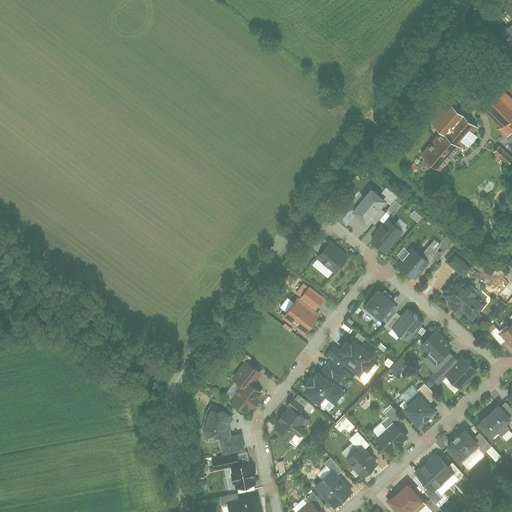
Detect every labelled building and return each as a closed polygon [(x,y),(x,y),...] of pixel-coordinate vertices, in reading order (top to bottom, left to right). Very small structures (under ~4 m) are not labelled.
[(511,33),(511,0),(503,0),(502,2),(511,12),(511,13),(502,23),(511,33)] [(511,99),(501,88),(482,108),(501,126),(498,129),(506,137),(511,130),(511,118),(511,117),(511,99)] [(440,129),(420,152),(439,169),(477,126),(445,98),(428,118),(440,129)] [(511,156),(498,144),(493,151),(506,163),(511,156)] [(346,197),(332,214),(345,224),(354,213),(364,221),(384,197),(369,185),(354,203),(346,197)] [(387,217),(370,238),(385,250),(402,229),(387,217)] [(315,255),(334,271),(347,255),(329,239),(315,255)] [(444,253),(455,243),(451,239),(440,248),(444,253)] [(410,245),(396,263),(414,278),(428,259),(410,245)] [(458,248),(447,261),(466,276),(477,263),(458,248)] [(455,275),(441,292),(472,317),(486,300),(455,275)] [(279,314),(303,333),(318,314),(313,309),(323,298),(307,285),(298,297),(295,295),(279,314)] [(378,317),(393,301),(376,286),(362,303),(378,317)] [(408,340),(423,322),(406,307),(390,325),(408,340)] [(499,331),(511,346),(511,319),(511,320),(499,331)] [(451,343),(434,327),(417,344),(426,353),(420,359),(433,372),(451,353),(446,349),(451,343)] [(377,353),(352,336),(349,340),(344,336),(337,347),(331,343),(323,355),(330,359),(341,367),(343,364),(358,375),(362,369),(364,371),(377,353)] [(442,371),(460,389),(478,370),(459,353),(442,371)] [(347,371),(341,367),(330,359),(321,371),(316,368),(312,374),(310,372),(302,382),(305,384),(300,390),(318,402),(322,396),(334,404),(344,390),(331,380),(333,377),(339,381),(347,371)] [(229,399),(247,412),(262,392),(252,384),(261,372),(244,360),(232,376),(241,383),(229,399)] [(399,377),(407,367),(400,361),(392,372),(399,377)] [(400,406),(417,426),(436,411),(428,402),(435,396),(423,382),(416,389),(417,390),(400,406)] [(288,406),(272,426),(290,439),(295,432),(299,435),(310,420),(298,411),(302,405),(291,397),(285,404),(288,406)] [(510,417),(498,403),(496,401),(475,421),(490,436),(510,417)] [(221,453),(244,449),(240,431),(231,432),(229,424),(233,417),(212,403),(206,411),(203,425),(205,442),(218,441),(221,453)] [(374,436),(389,453),(408,436),(397,424),(403,419),(391,406),(384,413),(391,421),(374,436)] [(351,431),(357,426),(346,415),(336,425),(342,432),(347,427),(351,431)] [(478,442),(462,425),(444,442),(459,459),(478,442)] [(359,444),(343,458),(361,478),(377,463),(359,444)] [(436,451),(425,461),(443,480),(454,470),(436,451)] [(237,487),(254,483),(248,460),(238,462),(236,454),(211,460),(214,470),(231,465),(237,487)] [(425,461),(415,470),(433,490),(443,480),(425,461)] [(312,485),(332,507),(351,490),(331,468),(312,485)] [(405,480),(395,489),(414,509),(424,500),(405,480)] [(395,489),(385,499),(397,511),(410,511),(414,509),(395,489)] [(261,511),(257,493),(236,497),(236,493),(218,496),(219,504),(226,502),(227,511),(261,511)] [(320,511),(309,499),(295,511),(320,511)]
